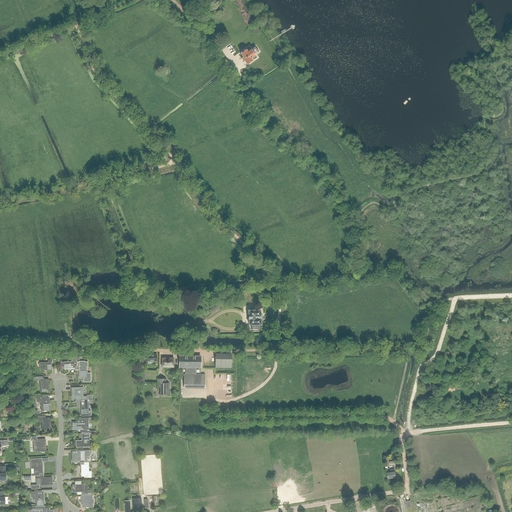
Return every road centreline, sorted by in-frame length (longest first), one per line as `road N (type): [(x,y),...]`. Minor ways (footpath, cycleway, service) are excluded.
road 1 (track): [(394,423),(366,414),(216,418),(208,405),(208,351)]
road 2 (track): [(77,349),(278,349)]
road 3 (track): [(173,162),(101,82),(75,25)]
road 4 (track): [(276,292),(259,258),(173,162)]
road 5 (residential): [(277,511),(403,490),(407,474)]
road 6 (residential): [(76,511),(58,476),(58,376)]
road 7 (track): [(278,349),(406,350)]
